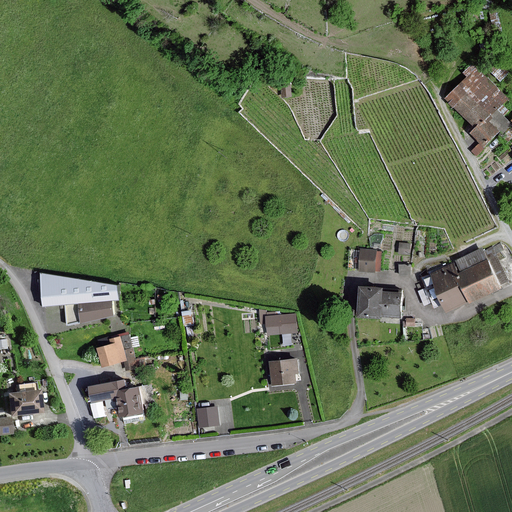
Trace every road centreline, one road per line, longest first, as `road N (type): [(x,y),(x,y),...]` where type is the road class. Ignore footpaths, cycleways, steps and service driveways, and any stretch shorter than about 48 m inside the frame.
road 1 (secondary): [(484,385),(182,511)]
road 2 (secondary): [(230,511),(484,385)]
road 3 (track): [(253,0),(307,33),(401,61),(428,80),(444,109)]
road 4 (unclassified): [(0,264),(43,340),(76,423),(84,469)]
road 5 (residential): [(89,473),(118,458),(302,437)]
